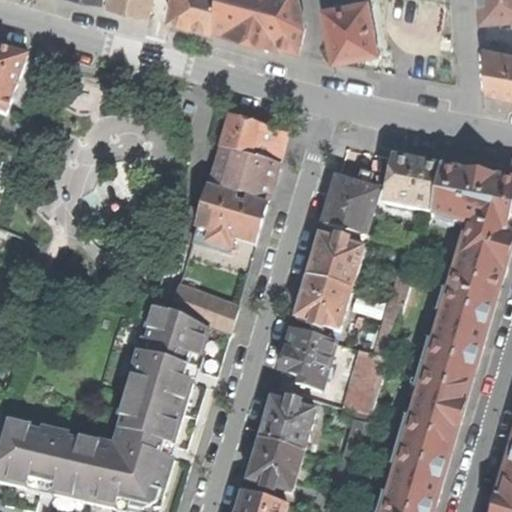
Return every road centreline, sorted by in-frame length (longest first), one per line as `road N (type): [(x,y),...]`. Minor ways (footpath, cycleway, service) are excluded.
road 1 (residential): [(328,98),(206,511)]
road 2 (residential): [(0,18),(328,98)]
road 3 (residential): [(463,511),(511,345)]
road 4 (residential): [(328,98),(478,128)]
road 5 (residential): [(467,0),(478,128)]
